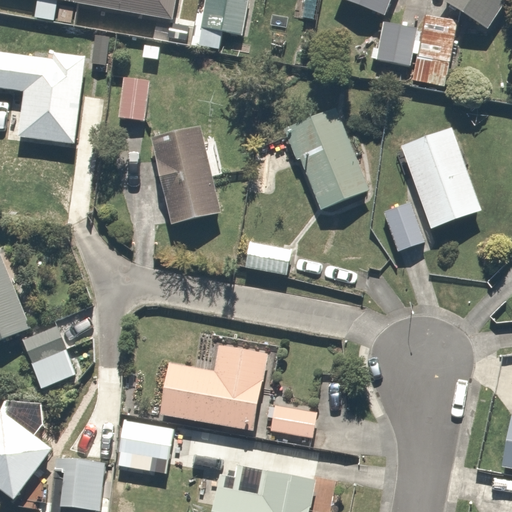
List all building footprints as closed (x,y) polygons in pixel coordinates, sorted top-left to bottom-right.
[(45,0),(174,22),(178,0),(45,0)] [(202,0),(197,46),(221,49),(223,34),(240,36),(244,0),(202,0)] [(343,0),(384,17),(391,0),(343,0)] [(510,0),(444,0),(488,31),(510,0)] [(443,91),(456,21),(424,15),(411,85),(443,91)] [(415,32),(380,24),(371,66),(406,73),(415,32)] [(152,79),(120,77),(117,123),(149,125),(152,79)] [(370,191),(337,108),(286,128),(319,211),(370,191)] [(219,217),(198,129),(152,140),(173,228),(219,217)] [(484,213),(453,129),(402,148),(432,231),(484,213)] [(409,203),(379,214),(395,257),(425,246),(409,203)] [(247,242),(242,274),(288,280),(292,248),(247,242)] [(0,343),(33,331),(1,248),(0,248),(0,343)] [(58,328),(21,341),(42,401),(79,388),(58,328)] [(253,431),(268,356),(220,346),(215,368),(169,358),(158,412),(253,431)] [(319,411),(271,403),(266,435),(314,443),(319,411)] [(511,473),(511,414),(511,415),(500,471),(511,473)] [(52,452),(0,416),(0,491),(17,503),(52,452)] [(131,420),(125,455),(172,463),(178,428),(131,420)] [(98,511),(102,462),(55,459),(54,478),(62,478),(59,511),(98,511)] [(314,511),(321,482),(240,465),(238,479),(219,475),(210,511),(314,511)]
